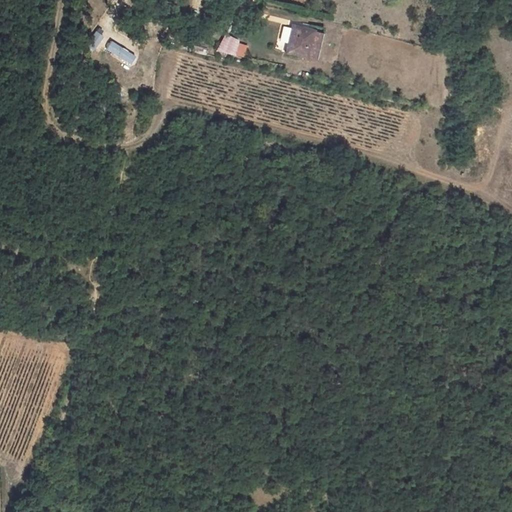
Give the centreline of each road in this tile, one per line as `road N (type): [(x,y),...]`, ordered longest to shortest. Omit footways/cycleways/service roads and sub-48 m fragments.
road 1 (track): [(132,146),(89,278),(94,302),(20,470)]
road 2 (track): [(63,0),(45,104),(60,134),(132,146),(152,131),(164,105)]
